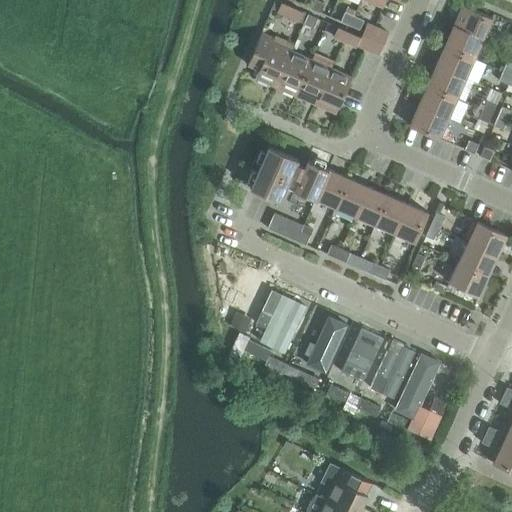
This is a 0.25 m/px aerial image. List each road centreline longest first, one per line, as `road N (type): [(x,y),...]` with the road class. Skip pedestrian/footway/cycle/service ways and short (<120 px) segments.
road 1 (track): [(195,0),(151,162),(164,355),(147,511)]
road 2 (residential): [(511,202),(364,139),(419,0)]
road 3 (residential): [(490,354),(249,243),(240,222)]
road 4 (residential): [(427,511),(490,354)]
